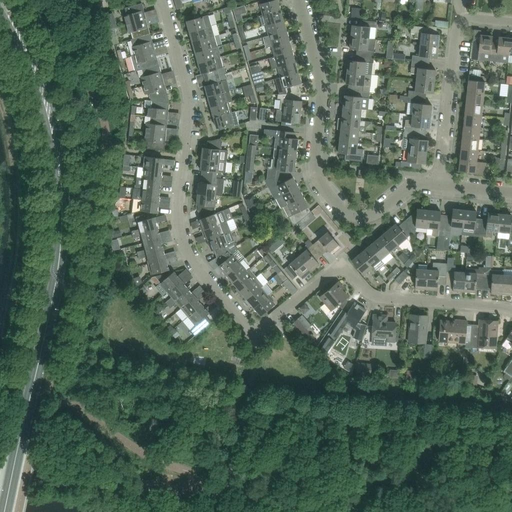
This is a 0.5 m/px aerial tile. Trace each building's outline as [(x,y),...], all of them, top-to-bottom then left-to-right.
[(181,1),(182,0),(173,0),(176,9),(183,7),(181,1)] [(274,0),(260,4),(263,15),(280,10),(277,0),(274,0)] [(124,16),(126,24),(155,16),(146,19),(142,3),(125,8),(127,15),(124,16)] [(233,9),(237,23),(243,21),(241,15),(247,13),(244,6),(233,9)] [(226,14),(229,21),(233,20),(229,7),(223,9),(225,14),(226,14)] [(352,10),(351,16),(362,17),(362,13),(363,8),(361,7),(360,11),(352,10)] [(263,15),(259,16),(262,27),(266,26),(283,21),(280,10),(263,15)] [(110,29),(114,28),(115,28),(111,13),(104,16),(108,30),(110,29)] [(208,15),(204,16),(186,21),(189,32),(211,26),(208,15)] [(155,17),(155,16),(126,24),(129,33),(132,33),(133,39),(150,34),(146,19),(155,17)] [(352,25),(351,37),(375,40),(376,28),(377,22),(360,20),(359,21),(363,21),(362,26),(352,25)] [(434,21),(434,27),(436,27),(443,28),(447,28),(448,21),(443,21),(435,20),(434,21)] [(266,26),(269,36),(286,31),(283,21),(266,26)] [(192,43),(210,38),(214,37),(211,26),(189,32),(192,43)] [(421,39),(420,45),(438,47),(439,35),(428,34),(429,28),(411,26),(410,34),(414,34),(414,38),(421,39)] [(269,36),(263,38),(265,45),(266,48),(272,46),(289,41),(286,31),(269,36)] [(131,40),(135,55),(155,50),(164,47),(155,49),(150,34),(133,39),(131,40)] [(473,41),(471,59),(490,61),(490,56),(490,53),(491,43),(492,43),(492,37),(480,35),(479,42),(473,41)] [(210,38),(192,43),(195,53),(213,48),(217,47),(214,37),(210,38)] [(360,50),(359,56),(373,57),(374,51),(375,40),(351,37),(349,49),(360,50)] [(490,53),(490,56),(490,61),(508,63),(508,55),(510,39),(498,37),(498,44),(492,43),(491,43),(490,53)] [(289,41),(272,46),(274,57),(292,52),(289,41)] [(412,56),(412,62),(418,62),(419,57),(427,57),(428,58),(437,59),(438,47),(420,45),(419,56),(412,56)] [(135,72),(142,70),(159,65),(155,50),(164,47),(155,50),(135,55),(131,56),(135,72)] [(195,53),(198,63),(216,59),(213,48),(195,53)] [(274,57),(269,58),(272,69),(277,67),(295,62),(292,52),(274,57)] [(373,63),(373,57),(359,56),(359,62),(348,60),(347,72),(365,74),(371,75),(373,63)] [(216,59),(198,63),(201,74),(203,74),(205,80),(218,76),(226,74),(224,67),(223,68),(220,57),(216,59)] [(277,67),(280,77),(298,73),(295,62),(277,67)] [(418,62),(412,62),(411,67),(410,74),(417,74),(416,80),(434,82),(435,70),(418,68),(418,62)] [(144,76),(141,77),(144,86),(163,80),(172,78),(163,80),(159,65),(142,70),(144,76)] [(356,85),(355,91),(369,93),(371,75),(365,74),(347,72),(346,84),(356,85)] [(280,77),(275,79),(279,94),(286,94),(301,92),(298,84),(301,83),(298,73),(280,77)] [(218,76),(205,80),(207,86),(205,86),(208,97),(225,92),(229,91),(224,74),(226,74),(218,76)] [(172,78),(163,80),(144,86),(146,95),(149,94),(151,101),(152,101),(169,102),(163,81),(172,78)] [(408,97),(420,98),(421,92),(433,94),(434,82),(416,80),(415,92),(409,91),(408,97)] [(468,80),(467,92),(484,94),(485,82),(479,82),(468,80)] [(251,84),(242,87),(245,97),(250,96),(254,95),(251,84)] [(225,92),(208,97),(211,108),(228,103),(232,101),(229,91),(225,92)] [(344,96),(343,107),(361,109),(368,110),(369,93),(355,91),(355,97),(344,96)] [(279,110),(282,110),(300,112),(301,101),(299,101),(301,92),(286,94),(279,94),(278,94),(277,99),(280,100),(279,110)] [(467,92),(466,103),(482,105),(484,94),(467,92)] [(404,96),(403,102),(408,103),(414,103),(412,115),(430,117),(432,105),(420,104),(420,98),(408,97),(404,96)] [(145,101),(144,107),(148,107),(147,117),(150,117),(168,119),(177,120),(177,119),(168,118),(168,112),(169,103),(169,102),(152,101),(151,101),(145,101)] [(228,103),(211,108),(214,118),(231,113),(228,103)] [(466,103),(465,115),(481,117),(482,105),(466,103)] [(360,121),(361,109),(343,107),(342,119),(360,121)] [(299,124),(300,112),(282,110),(281,125),(295,127),(295,123),(299,124)] [(235,112),(231,113),(214,118),(217,129),(220,128),(221,130),(239,125),(235,112)] [(405,126),(404,132),(416,133),(417,127),(429,129),(430,117),(412,115),(412,121),(405,120),(405,126)] [(463,126),(480,128),(481,117),(465,115),(463,126)] [(147,123),(146,132),(175,136),(175,135),(166,134),(168,119),(177,120),(168,119),(150,117),(147,117),(145,117),(144,123),(147,123)] [(338,119),(338,126),(341,126),(341,130),(359,132),(359,126),(365,127),(365,121),(360,121),(342,119),(338,118),(338,119)] [(463,126),(462,137),(479,139),(480,128),(463,126)] [(294,139),(294,133),(264,129),(263,135),(274,137),(275,139),(274,148),(278,148),(296,150),(297,139),(294,139)] [(341,130),(339,141),(357,143),(359,132),(341,130)] [(147,142),(147,149),(164,151),(166,135),(175,136),(146,132),(145,141),(147,142)] [(410,139),(409,150),(426,152),(428,140),(416,139),(416,133),(404,132),(403,138),(410,139)] [(462,137),(461,149),(477,151),(479,139),(462,137)] [(201,159),(219,161),(226,162),(228,151),(221,150),(222,138),(210,141),(210,149),(203,148),(201,159)] [(357,149),(357,143),(339,141),(338,153),(350,154),(350,160),(362,162),(363,152),(363,150),(357,149)] [(257,146),(248,145),(247,156),(255,157),(256,146),(257,146)] [(296,150),(278,148),(274,148),(273,159),(295,161),(296,150)] [(460,160),(476,162),(477,151),(461,149),(460,160)] [(401,161),(400,167),(418,169),(418,163),(425,164),(426,152),(409,150),(407,162),(401,161)] [(366,164),(378,165),(379,156),(367,155),(366,164)] [(255,162),(255,157),(247,156),(245,172),(246,172),(253,173),(255,162)] [(145,157),(144,168),(162,170),(163,159),(145,157)] [(225,173),(226,162),(219,161),(201,159),(200,170),(202,171),(202,177),(221,179),(221,173),(225,173)] [(294,172),(295,161),(273,159),(272,168),(270,169),(267,169),(266,179),(265,179),(266,180),(276,178),(276,170),(291,172),(294,172)] [(460,160),(460,161),(459,172),(474,173),(474,175),(483,176),(484,164),(485,164),(485,163),(476,162),(460,160)] [(161,181),(162,170),(144,168),(138,167),(136,178),(143,179),(161,181)] [(276,199),(293,190),(298,188),(293,178),(290,179),(291,172),(276,170),(276,178),(266,180),(276,199)] [(199,183),(198,194),(216,196),(222,197),(224,179),(221,179),(202,177),(201,183),(199,183)] [(134,185),(134,188),(135,189),(160,191),(161,181),(143,179),(142,186),(134,185)] [(288,207),(304,199),(298,188),(293,190),(276,199),(280,208),(283,207),(284,209),(288,207)] [(135,189),(135,192),(138,192),(141,193),(141,200),(159,202),(159,196),(160,191),(135,189)] [(216,196),(198,194),(196,205),(198,205),(197,210),(201,219),(215,214),(214,212),(216,196)] [(288,207),(284,209),(293,226),(296,224),(299,221),(306,215),(303,210),(308,207),(304,199),(288,207)] [(132,208),(130,208),(131,213),(139,211),(147,212),(157,213),(158,208),(159,202),(141,200),(140,207),(136,207),(132,208)] [(413,219),(411,216),(406,220),(410,235),(414,236),(415,227),(427,228),(429,211),(417,209),(416,219),(413,219)] [(443,240),(442,250),(443,250),(448,251),(450,237),(450,234),(450,233),(451,227),(462,228),(464,210),(453,209),(452,216),(451,223),(445,223),(444,232),(444,237),(443,240)] [(473,236),(479,237),(481,222),(475,222),(476,212),(464,210),(462,228),(474,230),(473,236)] [(223,211),(215,214),(201,219),(200,220),(204,230),(227,222),(223,211)] [(429,211),(427,228),(433,229),(432,236),(438,236),(438,239),(443,240),(444,237),(444,232),(445,223),(439,222),(440,214),(441,212),(429,211)] [(251,224),(247,213),(243,215),(246,222),(244,223),(245,226),(251,224)] [(492,232),(498,232),(500,214),(488,213),(487,223),(481,222),(479,237),(485,237),(491,238),(492,232)] [(511,215),(500,214),(498,232),(509,233),(507,248),(511,248),(511,225),(510,226),(511,215)] [(139,229),(132,231),(133,235),(157,228),(155,217),(145,220),(144,215),(136,217),(139,229)] [(396,224),(386,232),(398,245),(407,238),(407,237),(410,235),(406,220),(398,227),(396,224)] [(296,224),(301,230),(304,227),(299,221),(296,224)] [(204,230),(208,240),(231,231),(227,222),(204,230)] [(134,238),(137,237),(141,236),(143,243),(160,239),(157,228),(133,235),(134,238)] [(237,246),(231,231),(208,240),(212,251),(214,250),(217,258),(236,246),(237,246)] [(313,245),(321,255),(327,250),(331,255),(340,247),(337,244),(328,232),(320,239),(313,245)] [(398,245),(386,232),(378,239),(389,253),(398,245)] [(137,252),(138,256),(142,255),(163,249),(160,239),(143,243),(145,250),(137,252)] [(378,239),(369,246),(381,260),(389,253),(378,239)] [(304,243),(309,248),(298,257),(311,272),(319,265),(316,260),(321,255),(313,245),(308,240),(304,243)] [(236,246),(217,258),(222,264),(219,266),(226,275),(240,263),(233,254),(238,250),(236,246)] [(369,246),(360,254),(372,267),(375,271),(384,263),(381,260),(369,246)] [(263,257),(267,254),(262,248),(258,251),(263,257)] [(147,257),(149,264),(166,259),(163,249),(142,255),(138,256),(139,259),(147,257)] [(272,261),(267,254),(263,257),(269,264),(272,261)] [(372,267),(360,254),(351,261),(363,275),(372,267)] [(405,255),(400,260),(403,263),(409,258),(405,255)] [(311,272),(298,257),(284,269),(292,280),(298,275),(302,279),(311,272)] [(169,270),(166,259),(149,264),(151,271),(150,271),(151,275),(169,270)] [(409,259),(404,264),(407,268),(412,262),(409,259)] [(247,271),(240,263),(226,275),(233,283),(247,271)] [(432,270),(427,270),(426,289),(437,290),(438,285),(445,285),(446,271),(447,266),(447,264),(433,263),(432,270)] [(272,267),(277,274),(281,271),(275,264),(272,267)] [(397,267),(392,273),(395,276),(400,271),(397,267)] [(453,291),(464,292),(466,268),(465,268),(465,273),(461,272),(446,271),(445,285),(453,285),(453,291)] [(483,288),(484,274),(485,268),(479,268),(479,269),(466,268),(464,292),(475,293),(476,287),(483,288)] [(485,268),(484,274),(483,288),(491,288),(491,294),(502,295),(503,275),(504,271),(491,270),(491,269),(485,268)] [(233,283),(240,291),(256,277),(250,269),(247,271),(233,283)] [(426,289),(427,270),(416,269),(416,277),(413,277),(413,283),(415,283),(415,289),(426,289)] [(286,277),(281,271),(277,274),(283,280),(286,277)] [(399,285),(406,277),(408,276),(403,271),(395,280),(399,285)] [(181,280),(174,272),(169,276),(167,273),(155,277),(160,283),(167,292),(181,280)] [(395,276),(392,273),(386,278),(390,281),(395,276)] [(511,276),(503,275),(502,295),(511,295),(511,276)] [(142,282),(140,276),(133,278),(136,286),(137,287),(142,282)] [(380,284),(384,282),(379,276),(376,279),(380,284)] [(263,286),(256,277),(240,291),(247,300),(261,288),(263,286)] [(282,284),(292,295),(298,291),(288,279),(282,284)] [(172,298),(165,303),(167,306),(188,289),(185,285),(181,280),(167,292),(172,298)] [(331,310),(339,304),(347,297),(341,290),(343,288),(338,282),(320,297),(331,310)] [(261,288),(247,300),(254,308),(268,296),(267,296),(272,291),(266,284),(263,286),(261,288)] [(188,289),(167,306),(170,309),(176,303),(181,309),(195,297),(191,292),(188,289)] [(275,305),(268,296),(254,308),(261,316),(275,305)] [(186,314),(183,317),(185,319),(202,305),(195,297),(181,309),(186,314)] [(318,345),(314,351),(323,357),(342,329),(346,324),(353,329),(355,331),(353,337),(353,338),(362,341),(367,326),(360,323),(359,325),(357,323),(358,322),(359,320),(365,312),(366,311),(362,308),(354,303),(349,311),(347,313),(342,310),(339,315),(318,345)] [(190,331),(194,336),(211,322),(206,316),(209,314),(202,305),(185,319),(187,322),(190,319),(195,325),(190,331)] [(398,334),(395,333),(396,323),(387,322),(387,316),(373,315),(372,337),(388,338),(388,342),(395,343),(395,342),(397,341),(398,334)] [(425,340),(426,327),(427,317),(410,315),(409,339),(425,340)] [(308,332),(306,330),(304,327),(297,320),(291,325),(298,333),(301,337),(313,352),(314,351),(318,345),(313,340),(313,334),(308,334),(307,333),(308,332)] [(465,343),(466,331),(467,321),(460,320),(459,322),(440,320),(438,341),(465,343)] [(496,345),(497,332),(497,322),(479,320),(479,325),(473,325),(473,326),(472,335),(471,342),(471,348),(478,349),(495,350),(496,345)] [(506,340),(501,346),(506,350),(508,349),(509,348),(510,348),(511,349),(511,330),(510,331),(511,332),(505,339),(506,340)] [(431,358),(432,345),(425,344),(424,357),(431,358)] [(511,377),(511,376),(511,359),(503,371),(511,377)] [(345,362),(342,368),(348,372),(352,365),(345,362)] [(356,362),(354,374),(371,376),(372,369),(366,369),(367,363),(356,362)]
